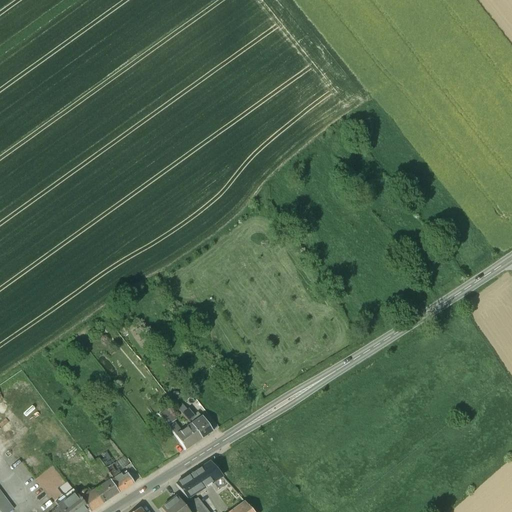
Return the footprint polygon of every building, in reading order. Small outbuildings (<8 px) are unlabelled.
[(192,419),(181,405),(178,408),(188,421),(192,419)] [(169,419),(163,410),(157,415),(164,423),(169,419)] [(202,419),(198,415),(192,419),(188,421),(190,424),(191,426),(201,440),(212,433),(202,419)] [(218,428),(208,415),(202,419),(212,433),(218,428)] [(181,433),(169,419),(164,423),(166,426),(167,426),(185,451),(201,440),(191,426),(186,429),(181,433)] [(99,460),(94,463),(93,462),(90,464),(85,457),(81,452),(70,461),(79,475),(88,468),(89,470),(92,468),(95,472),(93,474),(95,476),(105,469),(103,466),(99,460)] [(93,462),(88,455),(85,457),(90,464),(93,462)] [(107,462),(103,457),(99,460),(103,466),(107,462)] [(79,475),(70,461),(66,464),(64,463),(63,464),(63,466),(57,470),(67,482),(73,490),(78,496),(85,491),(76,477),(79,475)] [(222,477),(210,463),(200,469),(211,484),(220,479),(222,477)] [(66,483),(52,464),(44,470),(49,477),(51,475),(60,488),(66,483)] [(119,474),(118,476),(110,466),(105,469),(108,473),(112,479),(116,485),(113,488),(119,494),(133,484),(126,475),(122,477),(119,474)] [(200,469),(175,485),(189,503),(195,510),(200,507),(195,501),(191,499),(190,498),(211,484),(200,469)] [(113,487),(108,482),(96,490),(105,503),(119,494),(113,488),(113,487)] [(78,496),(73,490),(64,497),(66,501),(58,507),(59,509),(61,511),(87,511),(89,511),(78,496)] [(91,511),(105,503),(96,490),(89,495),(85,491),(78,496),(89,511),(91,511)] [(10,511),(13,510),(0,493),(0,511),(10,511)] [(187,511),(183,507),(176,498),(161,509),(163,511),(187,511)] [(189,503),(183,507),(187,511),(194,511),(196,511),(195,510),(189,503)]
